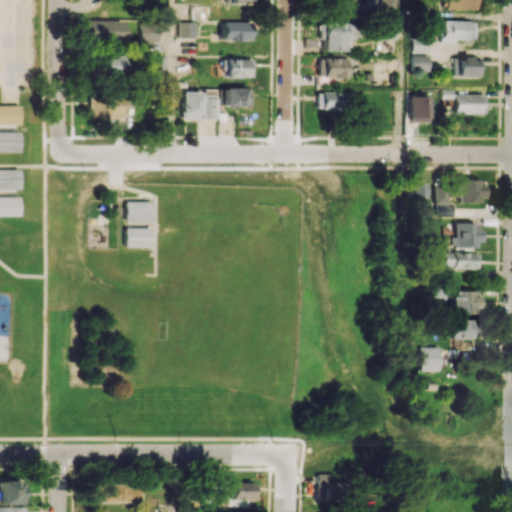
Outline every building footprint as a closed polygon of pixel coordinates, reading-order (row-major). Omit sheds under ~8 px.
[(394,19),(394,0),(377,0),(378,19),(394,19)] [(442,0),(443,9),(474,9),(474,0),(442,0)] [(124,41),(124,20),(87,21),(87,41),(124,41)] [(470,21),(438,20),(437,43),(451,43),(451,38),(470,39),(470,21)] [(178,38),(195,38),(195,22),(178,21),(178,38)] [(218,40),(247,41),(247,22),(219,22),(218,40)] [(159,41),(158,23),(140,23),(140,42),(159,41)] [(346,51),(347,39),(354,39),(355,24),(319,23),(319,50),(346,51)] [(392,39),(392,23),(371,24),(372,40),(392,39)] [(406,52),(422,52),(422,39),(407,38),(406,52)] [(423,72),(424,55),(406,54),(406,72),(423,72)] [(93,76),(118,77),(119,56),(93,55),(93,76)] [(167,56),(152,56),(151,73),(166,73),(167,56)] [(344,77),(345,58),(315,57),(314,76),(344,77)] [(447,57),(447,75),(476,76),(476,58),(447,57)] [(251,78),(251,59),(224,59),(223,77),(251,78)] [(221,87),(221,107),(246,107),(246,87),(221,87)] [(200,118),(200,92),(182,92),(181,117),(200,118)] [(351,92),(314,92),(314,108),(350,109),(351,92)] [(482,113),(482,94),(450,94),(450,113),(482,113)] [(426,96),(405,95),(404,121),(425,122),(426,96)] [(203,118),(218,118),(217,96),(202,96),(203,118)] [(89,118),(119,118),(119,97),(89,97),(89,118)] [(0,104),(0,123),(16,123),(16,104),(0,104)] [(0,133),(0,151),(16,151),(15,133),(0,133)] [(0,170),(0,189),(16,189),(16,170),(0,170)] [(455,201),(481,202),(481,179),(456,179),(455,201)] [(423,182),(405,182),(405,208),(423,208),(423,182)] [(432,184),(432,203),(445,203),(446,185),(432,184)] [(0,197),(0,215),(16,215),(16,197),(0,197)] [(124,203),(124,221),(150,220),(149,203),(124,203)] [(451,216),(451,204),(433,205),(434,216),(451,216)] [(478,222),(454,222),(454,237),(449,237),(449,247),(478,247),(478,222)] [(123,230),(123,249),(150,248),(150,230),(123,230)] [(478,269),(478,252),(443,251),(442,268),(478,269)] [(123,256),(123,275),(150,275),(150,256),(123,256)] [(479,314),(479,291),(453,290),(452,313),(479,314)] [(451,338),(475,338),(474,319),(451,320),(451,338)] [(418,371),(438,370),(438,347),(418,347),(418,371)] [(340,497),(341,475),(315,474),(314,497),(340,497)] [(0,503),(18,504),(18,480),(0,480),(0,503)] [(229,499),(254,499),(254,483),(230,483),(229,499)] [(93,485),(93,502),(138,501),(138,485),(93,485)]
